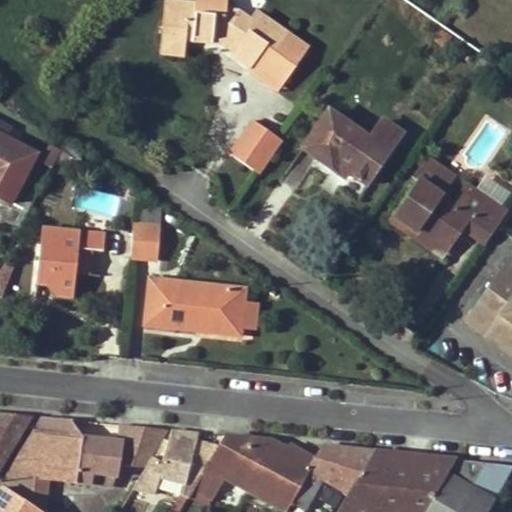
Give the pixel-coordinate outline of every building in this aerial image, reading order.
[(166,3),(165,18),(175,19),(176,4),(166,3)] [(213,36),(221,37),(220,43),(235,52),(233,55),(250,66),(252,63),(277,81),(302,46),(286,34),(257,14),(252,21),(239,12),(224,11),(224,17),(196,15),(196,6),(176,4),(175,19),(165,18),(163,43),(183,45),(183,40),(212,42),(213,36)] [(163,43),(162,53),(181,55),(183,45),(163,43)] [(471,71),(483,80),(491,68),(480,59),(471,71)] [(368,140),(329,112),(303,149),(332,169),(338,161),(349,167),(346,172),(348,173),(366,185),(400,135),(381,121),(368,140)] [(0,136),(6,140),(12,127),(0,121),(0,136)] [(259,178),(282,144),(260,129),(237,163),(259,178)] [(0,197),(9,202),(35,154),(6,140),(0,136),(0,197)] [(413,177),(418,180),(393,215),(418,232),(419,230),(449,249),(463,229),(468,221),(490,237),(496,228),(507,213),(465,185),(451,204),(441,197),(456,177),(427,156),(413,177)] [(345,177),(348,173),(346,172),(349,167),(338,161),(332,169),(345,177)] [(443,257),(449,249),(419,230),(418,232),(393,215),(389,220),(443,257)] [(490,237),(468,221),(463,229),(485,244),(490,237)] [(156,261),(159,229),(132,227),(130,258),(156,261)] [(79,233),(41,229),(35,284),(46,285),(55,297),(72,299),(74,275),(79,233)] [(104,235),(79,233),(74,275),(86,276),(89,251),(102,252),(104,235)] [(511,261),(507,258),(460,327),(511,363),(511,261)] [(225,289),(150,280),(144,325),(194,331),(194,326),(207,328),(207,333),(239,337),(242,303),(224,301),(225,289)] [(225,289),(224,301),(242,303),(244,291),(225,289)] [(0,462),(30,416),(0,412),(0,462)] [(71,420),(40,417),(32,431),(37,432),(34,451),(26,449),(3,488),(16,496),(19,475),(50,479),(74,481),(74,484),(87,485),(89,473),(109,476),(107,488),(113,488),(114,476),(117,476),(121,443),(83,439),(69,437),(70,422),(71,420)] [(69,437),(83,439),(70,422),(69,437)] [(161,463),(157,479),(184,483),(186,476),(196,433),(169,431),(161,463)] [(272,441),(223,436),(215,450),(198,479),(192,489),(210,499),(223,478),(284,511),(288,504),(312,460),(288,447),(286,450),(272,441)] [(215,450),(194,444),(186,476),(198,479),(215,450)] [(321,480),(345,495),(371,452),(320,446),(312,460),(288,504),(302,511),(321,480)] [(345,495),(336,511),(337,511),(370,511),(397,467),(387,453),(371,452),(345,495)] [(388,511),(421,457),(387,453),(397,467),(370,511),(388,511)] [(421,457),(388,511),(424,511),(448,471),(439,459),(421,457)] [(133,487),(152,498),(157,479),(161,463),(151,458),(133,487)] [(439,459),(448,471),(454,460),(439,459)] [(485,511),(511,467),(454,460),(448,471),(424,511),(485,511)] [(109,476),(89,473),(87,485),(107,488),(109,476)] [(16,496),(38,511),(45,511),(50,479),(19,475),(16,496)] [(38,511),(16,496),(3,488),(0,492),(0,511),(38,511)]
